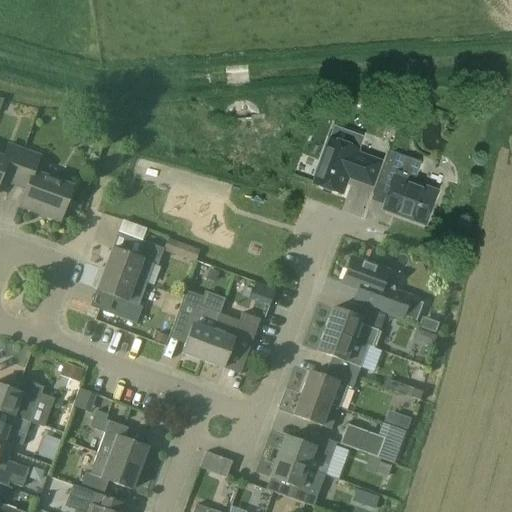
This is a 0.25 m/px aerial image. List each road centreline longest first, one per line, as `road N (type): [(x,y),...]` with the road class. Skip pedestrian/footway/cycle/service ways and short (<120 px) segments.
road 1 (residential): [(205,398),(258,415),(329,217),(368,231)]
road 2 (residential): [(39,337),(205,398)]
road 3 (residential): [(39,337),(62,265),(7,245)]
road 4 (residential): [(205,398),(167,511)]
